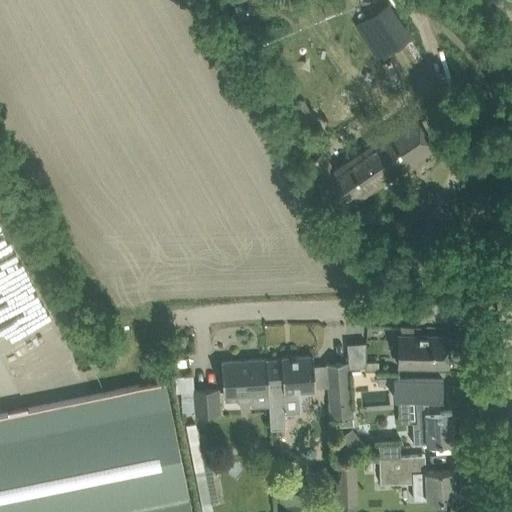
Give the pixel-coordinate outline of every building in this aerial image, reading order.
[(388,2),(356,23),(379,56),(411,36),(388,2)] [(357,68),(373,101),(392,92),(376,59),(357,68)] [(391,61),(382,65),(393,86),(401,81),(391,61)] [(349,90),(315,107),(328,131),(362,113),(349,90)] [(316,119),(304,98),(277,114),(289,135),(316,119)] [(319,178),(328,192),(339,209),(437,144),(417,114),(336,167),(324,149),(310,158),(322,176),(319,178)] [(401,327),(401,336),(421,336),(421,327),(401,327)] [(399,336),(399,356),(399,366),(447,366),(447,336),(421,336),(401,336),(399,336)] [(265,360),(264,360),(266,394),(266,395),(269,431),(283,430),(281,399),(297,398),(297,392),(313,391),(311,357),(279,359),(279,361),(265,362),(265,360)] [(238,404),(248,404),(251,400),(251,396),(266,395),(266,394),(264,360),(219,363),(221,398),(234,397),(234,401),(238,404)] [(347,362),(327,363),(329,385),(331,417),(353,416),(351,384),(349,362),(347,362)] [(192,511),(165,380),(0,413),(0,511),(192,511)] [(443,380),(395,380),(394,397),(398,397),(416,398),(417,421),(413,421),(414,442),(427,442),(427,443),(453,442),(451,412),(440,412),(439,400),(442,400),(443,380)] [(192,392),(194,418),(218,416),(216,390),(192,392)] [(186,424),(203,511),(208,511),(213,511),(212,504),(219,502),(203,421),(186,424)] [(378,443),(379,457),(402,456),(401,442),(378,443)] [(402,456),(379,457),(380,485),(413,483),(414,500),(456,498),(454,470),(426,471),(425,455),(402,456)] [(356,458),(336,459),(337,486),(357,485),(356,458)] [(336,511),(336,501),(320,501),(320,511),(336,511)]
